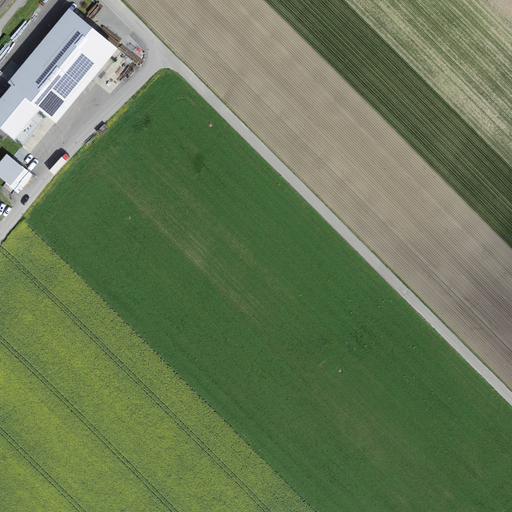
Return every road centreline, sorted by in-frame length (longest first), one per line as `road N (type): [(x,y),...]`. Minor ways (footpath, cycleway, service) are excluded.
road 1 (track): [(511,397),(162,58)]
road 2 (track): [(0,234),(162,58)]
